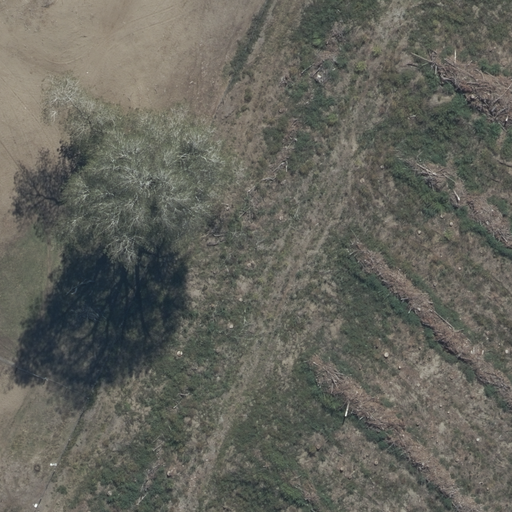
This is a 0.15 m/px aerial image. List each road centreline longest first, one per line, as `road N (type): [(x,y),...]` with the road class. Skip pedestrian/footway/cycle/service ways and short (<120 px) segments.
road 1 (track): [(194,511),(409,0)]
road 2 (unknown): [(511,271),(441,484),(418,511)]
